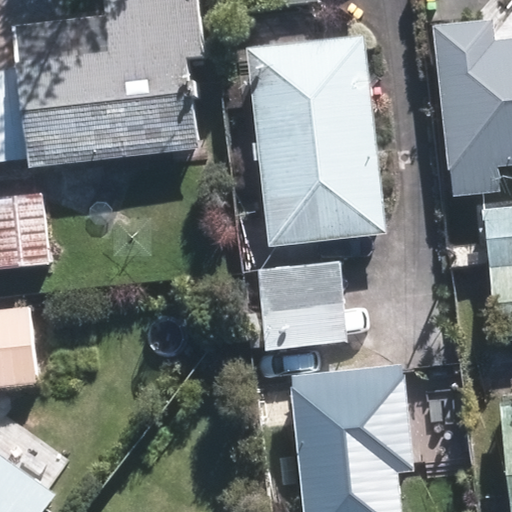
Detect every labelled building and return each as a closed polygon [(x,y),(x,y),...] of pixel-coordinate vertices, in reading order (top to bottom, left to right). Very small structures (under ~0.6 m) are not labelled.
[(115,30),(27,41),(43,164),(193,144),(181,57),(202,55),(194,0),(112,0),(115,30)] [(317,0),(240,0),(243,14),(318,3),(317,0)] [(492,31),(442,36),(459,192),(498,188),(495,164),(511,162),(511,55),(495,58),(492,31)] [(362,55),(263,65),(281,238),(380,227),(362,55)] [(41,205),(0,209),(0,217),(5,267),(47,263),(41,205)] [(511,217),(493,220),(501,297),(511,296),(511,217)] [(335,267),(266,275),(274,349),(343,342),(335,267)] [(22,318),(0,320),(0,382),(29,379),(22,318)] [(404,385),(302,395),(314,511),(400,511),(397,472),(413,470),(404,385)] [(0,511),(48,511),(54,504),(0,464),(0,511)]
